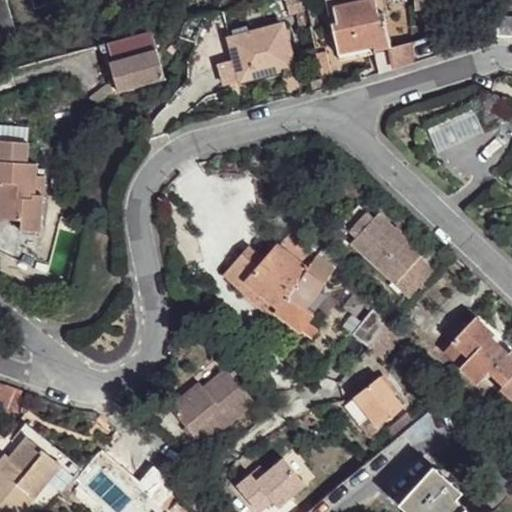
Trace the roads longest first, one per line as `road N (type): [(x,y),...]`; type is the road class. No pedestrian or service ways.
road 1 (residential): [(329,111),(164,161),(138,208),(155,326),(147,358),(116,386),(89,383)]
road 2 (residential): [(511,282),(329,111)]
road 3 (residential): [(511,468),(456,417),(325,511)]
road 4 (residential): [(89,383),(189,459),(233,451),(282,414)]
road 5 (residential): [(511,57),(329,111)]
road 6 (unknown): [(0,99),(116,48)]
